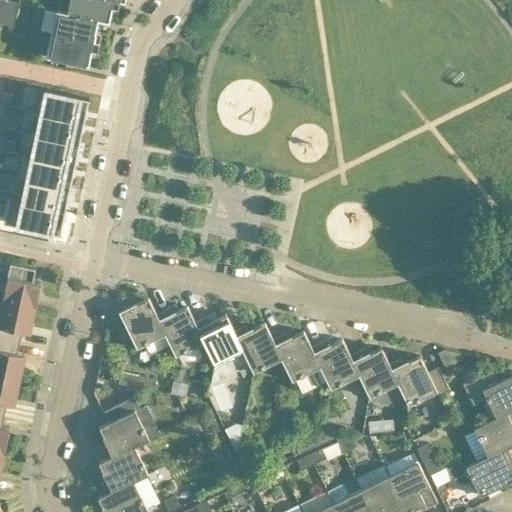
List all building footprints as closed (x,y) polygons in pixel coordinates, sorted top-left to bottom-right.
[(12,0),(6,0),(2,22),(14,25),(18,1),(12,0)] [(56,9),(109,20),(111,8),(118,9),(119,0),(120,0),(124,1),(124,0),(123,0),(69,0),(67,11),(56,9)] [(56,9),(51,32),(99,42),(101,32),(95,31),(98,19),(109,21),(109,20),(56,9)] [(99,42),(51,32),(46,55),(88,64),(91,51),(97,52),(99,42)] [(39,87),(34,111),(39,112),(39,111),(83,120),(88,98),(89,98),(89,97),(39,87)] [(5,91),(2,103),(10,105),(13,93),(5,91)] [(2,103),(0,113),(0,115),(8,117),(10,105),(2,103)] [(39,112),(35,133),(78,143),(83,120),(39,111),(39,112)] [(30,155),(30,156),(74,165),(78,143),(35,133),(30,155)] [(21,153),(15,177),(25,179),(25,178),(69,187),(74,165),(30,156),(30,155),(21,153)] [(21,199),(20,200),(64,209),(69,187),(26,178),(25,178),(25,179),(21,199)] [(11,197),(6,222),(21,225),(20,228),(35,231),(35,228),(60,233),(60,232),(59,232),(64,209),(20,200),(21,199),(11,197)] [(10,262),(2,299),(35,306),(40,281),(32,279),(35,267),(10,262)] [(175,354),(176,354),(148,296),(124,308),(122,316),(136,346),(144,342),(150,353),(170,343),(175,354)] [(197,343),(203,340),(204,340),(186,304),(178,309),(176,304),(168,308),(168,307),(156,313),(148,296),(176,354),(181,365),(187,366),(199,360),(202,354),(197,343)] [(2,299),(0,306),(0,336),(19,340),(22,330),(29,331),(35,306),(2,299)] [(491,307),(466,302),(464,311),(489,317),(491,307)] [(195,321),(194,321),(198,329),(204,340),(203,340),(214,362),(222,359),(226,357),(242,349),(242,348),(233,329),(234,329),(226,313),(217,317),(215,313),(207,316),(206,315),(201,318),(195,321)] [(234,329),(233,329),(242,348),(253,370),(265,365),(273,361),(281,357),(272,338),(273,337),(268,329),(264,321),(255,325),(253,321),(246,325),(245,323),(234,329)] [(304,373),(319,365),(320,365),(303,329),(294,333),(292,329),(285,333),(284,332),(273,337),(272,338),(281,357),(292,379),(304,373)] [(0,336),(0,374),(19,378),(24,354),(17,352),(19,340),(0,336)] [(311,345),(311,346),(320,365),(319,365),(330,387),(338,383),(353,376),(358,373),(359,373),(349,354),(350,354),(342,337),(333,342),(331,337),(323,341),(323,340),(318,342),(311,345)] [(391,400),(403,395),(397,381),(398,381),(388,362),(389,362),(381,345),(372,350),(370,346),(362,349),(361,348),(350,354),(349,354),(369,395),(377,402),(391,400)] [(397,381),(403,395),(408,403),(416,399),(416,400),(436,389),(427,370),(419,353),(410,358),(408,354),(401,357),(400,356),(389,362),(388,362),(398,381),(397,381)] [(438,365),(427,370),(436,389),(438,393),(449,388),(438,365)] [(492,369),(463,383),(473,403),(486,397),(495,416),(511,407),(511,372),(511,373),(499,379),(497,379),(492,369)] [(118,381),(153,389),(156,377),(120,370),(118,381)] [(0,374),(0,412),(4,413),(6,403),(14,404),(19,378),(0,374)] [(98,460),(98,461),(134,444),(148,437),(145,429),(135,409),(140,407),(134,395),(104,409),(109,420),(99,425),(103,434),(99,436),(102,444),(101,445),(107,456),(98,460)] [(511,407),(495,416),(473,426),(479,438),(483,446),(487,454),(506,445),(511,442),(511,407)] [(0,412),(0,450),(4,452),(9,426),(1,425),(4,413),(0,412)] [(374,421),(369,422),(369,432),(380,431),(379,425),(374,421)] [(224,427),(236,450),(241,424),(234,422),(224,427)] [(331,426),(322,430),(319,443),(335,436),(331,426)] [(319,443),(322,430),(294,442),(299,451),(319,443)] [(337,439),(344,452),(355,447),(354,435),(336,436),(337,439)] [(321,447),(325,457),(327,460),(344,452),(337,439),(321,447)] [(102,469),(98,471),(102,479),(101,480),(103,485),(106,491),(107,492),(147,472),(144,464),(137,449),(134,444),(98,461),(102,469)] [(416,447),(421,455),(435,458),(429,446),(422,444),(416,447)] [(455,463),(447,467),(452,477),(454,481),(464,482),(472,478),(473,481),(479,494),(511,477),(511,470),(511,467),(511,466),(511,459),(511,458),(511,457),(511,456),(509,450),(507,446),(506,445),(487,454),(465,465),(466,466),(455,463)] [(321,447),(309,453),(313,462),(325,457),(321,447)] [(413,451),(384,465),(385,466),(389,474),(406,509),(423,501),(425,507),(437,501),(429,483),(417,460),(414,452),(413,451)] [(313,462),(309,453),(296,459),(301,468),(313,462)] [(435,458),(421,455),(429,472),(437,469),(438,464),(435,458)] [(356,478),(361,488),(389,474),(384,465),(356,478)] [(446,465),(429,474),(435,486),(452,477),(447,467),(446,465)] [(107,492),(97,496),(102,505),(97,507),(100,511),(146,511),(145,508),(161,500),(147,472),(107,492)] [(263,474),(253,479),(258,489),(268,485),(263,474)] [(389,474),(361,488),(372,511),(400,511),(406,509),(389,474)] [(224,491),(227,498),(254,486),(252,479),(224,491)] [(340,483),(327,489),(333,501),(337,511),(372,511),(367,501),(361,488),(350,493),(349,493),(346,486),(345,484),(340,483)] [(299,503),(303,511),(310,511),(333,501),(327,489),(299,503)] [(175,494),(164,499),(168,509),(179,504),(175,494)] [(206,499),(195,504),(198,511),(206,511),(211,510),(206,499)] [(337,511),(333,501),(310,511),(337,511)] [(281,511),(303,511),(299,503),(281,511)]
